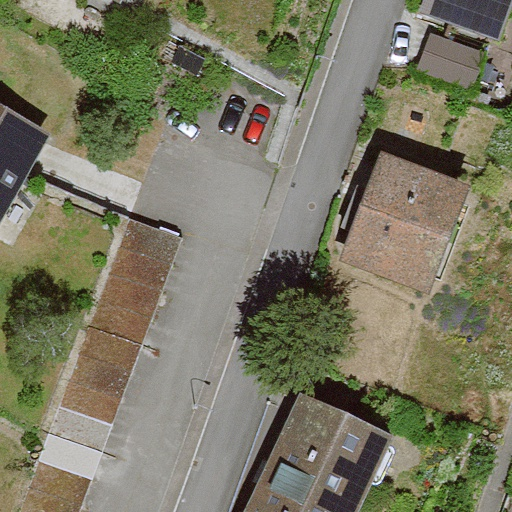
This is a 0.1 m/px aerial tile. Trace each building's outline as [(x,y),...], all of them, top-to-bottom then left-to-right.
[(120,0),(95,0),(115,10),(120,0)] [(511,0),(419,0),(412,18),(497,46),(511,0)] [(422,70),(481,85),(490,47),(432,32),(422,70)] [(0,219),(44,140),(0,115),(0,219)] [(447,297),(489,186),(395,151),(353,262),(447,297)] [(354,511),(386,445),(303,405),(252,511),(354,511)]
